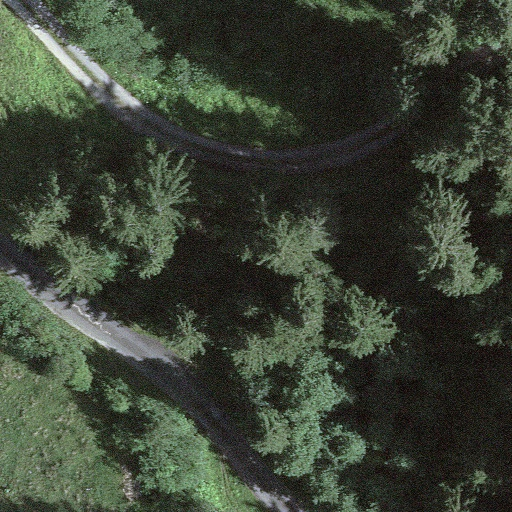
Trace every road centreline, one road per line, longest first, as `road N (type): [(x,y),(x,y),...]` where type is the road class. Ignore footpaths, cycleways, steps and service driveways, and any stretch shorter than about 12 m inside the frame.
road 1 (track): [(13,0),(115,95),(156,122),(223,152),(283,163),(336,167),(369,159),(450,86),(511,53)]
road 2 (track): [(0,243),(296,511)]
